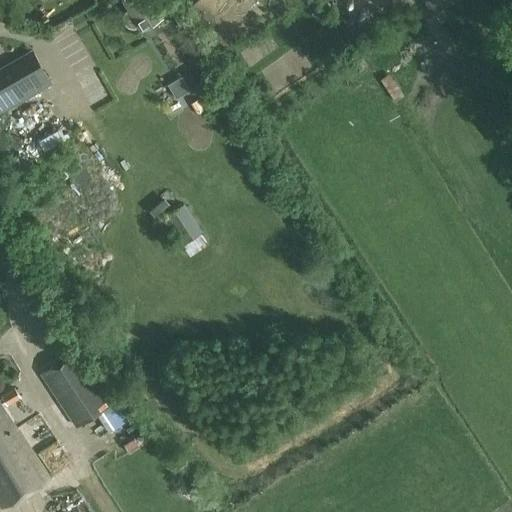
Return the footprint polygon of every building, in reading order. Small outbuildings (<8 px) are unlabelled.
[(123,0),(141,29),(163,16),(153,0),(123,0)] [(424,0),(431,10),(449,0),(424,0)] [(0,113),(53,83),(34,49),(0,67),(0,113)] [(365,68),(355,53),(338,63),(348,79),(365,68)] [(381,78),(395,100),(404,94),(390,72),(381,78)] [(167,84),(176,98),(190,90),(182,75),(167,84)] [(91,103),(106,102),(105,86),(90,87),(91,103)] [(32,136),(66,122),(59,106),(26,120),(32,136)] [(163,216),(183,245),(203,232),(182,202),(163,216)] [(41,372),(77,426),(111,403),(75,349),(41,372)] [(0,396),(6,407),(23,399),(17,388),(0,396)] [(0,501),(3,507),(50,478),(0,402),(0,501)] [(125,453),(149,443),(143,430),(120,440),(125,453)]
